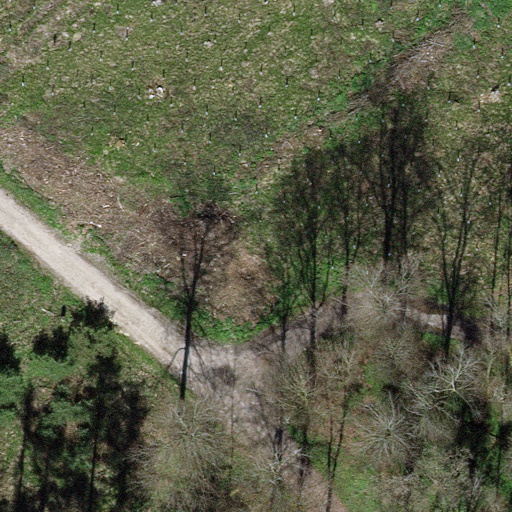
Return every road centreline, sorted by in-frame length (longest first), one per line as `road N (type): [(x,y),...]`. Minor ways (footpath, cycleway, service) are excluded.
road 1 (track): [(303,511),(252,443),(0,244)]
road 2 (track): [(511,373),(338,343),(149,362)]
